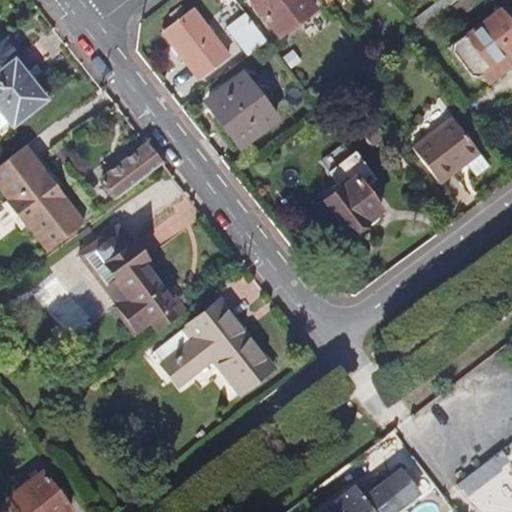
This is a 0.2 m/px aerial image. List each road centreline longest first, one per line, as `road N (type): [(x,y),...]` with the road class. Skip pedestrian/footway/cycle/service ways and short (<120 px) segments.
road 1 (unclassified): [(340,343),(95,32)]
road 2 (residential): [(340,343),(123,511)]
road 3 (residential): [(511,217),(340,343)]
road 4 (unknown): [(476,511),(431,459),(511,403)]
